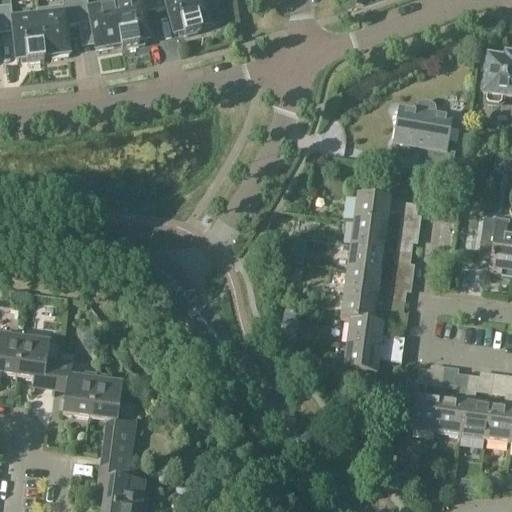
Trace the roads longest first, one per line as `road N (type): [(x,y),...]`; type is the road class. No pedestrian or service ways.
road 1 (residential): [(0,122),(57,123),(151,108),(300,57)]
road 2 (tertiary): [(350,511),(175,283)]
road 3 (residential): [(175,283),(230,235),(262,180),(289,114),(300,57)]
road 4 (residential): [(300,57),(485,0)]
road 5 (tertiary): [(175,283),(148,264),(0,243)]
road 6 (residential): [(511,329),(446,308),(462,220)]
